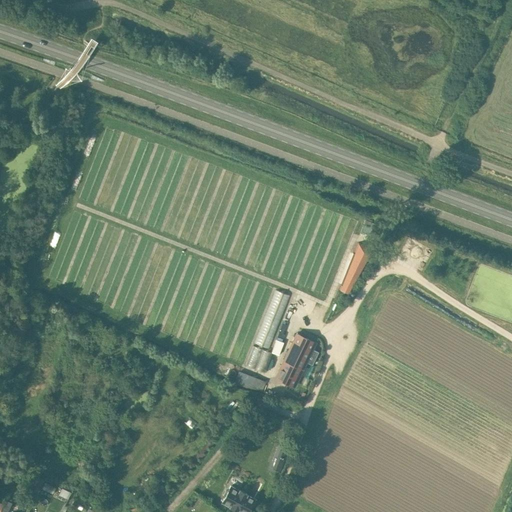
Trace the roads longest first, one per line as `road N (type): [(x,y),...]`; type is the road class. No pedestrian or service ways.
road 1 (primary): [(511,220),(0,31)]
road 2 (unclassified): [(511,174),(115,3),(64,7),(39,0)]
road 3 (unclassified): [(168,511),(264,403),(305,420)]
road 4 (residential): [(305,420),(329,350),(383,258)]
road 5 (track): [(383,258),(511,336)]
